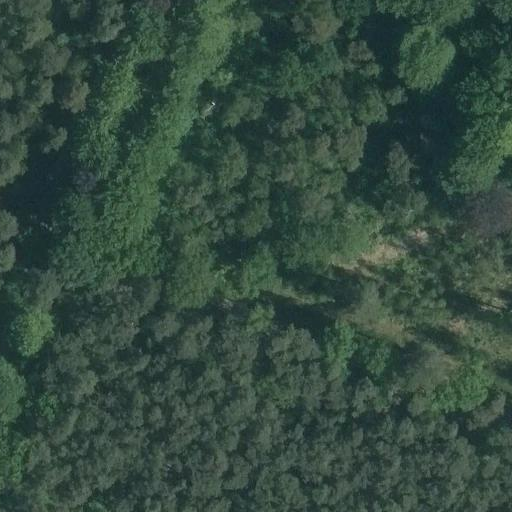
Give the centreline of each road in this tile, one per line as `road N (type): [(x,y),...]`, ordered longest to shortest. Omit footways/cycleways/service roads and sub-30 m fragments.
road 1 (track): [(511,423),(91,237)]
road 2 (track): [(187,0),(91,237)]
road 3 (track): [(91,237),(0,433)]
